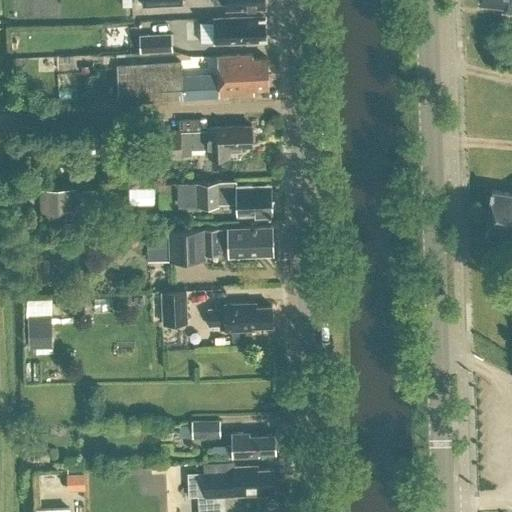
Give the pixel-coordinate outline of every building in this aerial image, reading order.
[(511,0),(478,0),(478,1),(503,3),(502,9),(511,9),(511,0)] [(263,33),(266,33),(266,19),(262,20),(262,14),(208,16),(208,21),(214,20),(215,41),(263,39),(263,33)] [(171,32),(139,33),(140,51),(172,50),(171,32)] [(254,92),(254,88),(268,87),(267,55),(253,56),(253,52),(217,54),(218,73),(182,74),(181,60),(117,64),(119,101),(220,95),(220,94),(254,92)] [(180,128),(148,130),(149,155),(181,153),(181,146),(208,145),(209,155),(229,154),(229,150),(239,150),(238,143),(254,143),(254,124),(207,125),(207,129),(181,130),(180,128)] [(220,204),(220,203),(237,203),(238,213),(271,212),(270,185),(253,186),(253,183),(238,184),(238,180),(199,181),(201,204),(220,204)] [(40,188),(41,226),(75,225),(74,187),(40,188)] [(486,228),(511,232),(510,239),(511,239),(511,191),(492,188),(486,228)] [(248,251),(271,251),(270,224),(169,227),(170,258),(205,256),(205,251),(221,250),(221,248),(229,248),(229,257),(248,256),(248,251)] [(187,321),(186,289),(161,290),(162,322),(187,321)] [(49,311),(48,295),(22,296),(23,312),(49,311)] [(225,302),(225,307),(209,307),(209,322),(220,321),(220,327),(250,326),(250,324),(272,323),(271,305),(249,306),(249,301),(225,302)] [(49,343),(48,313),(23,314),(24,344),(49,343)] [(219,418),(191,418),(192,435),(220,435),(219,418)] [(232,446),(227,446),(227,453),(259,452),(258,448),(275,447),(275,432),(250,433),(249,429),(232,430),(232,446)] [(223,511),(223,492),(273,490),(272,466),(250,467),(250,463),(234,463),(234,458),(202,459),(203,491),(199,492),(199,511),(223,511)] [(62,485),(80,485),(79,470),(61,471),(62,485)] [(66,511),(66,503),(28,505),(28,511),(66,511)]
